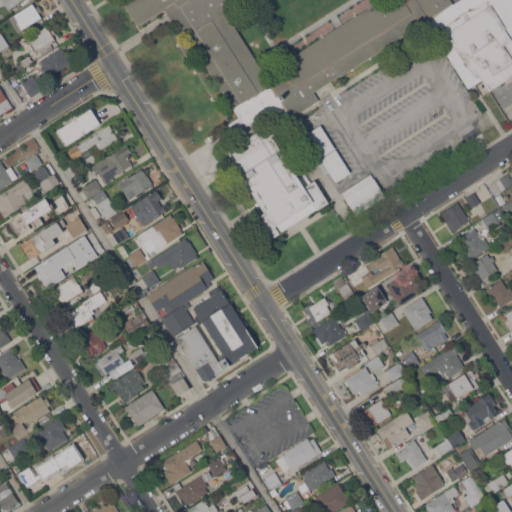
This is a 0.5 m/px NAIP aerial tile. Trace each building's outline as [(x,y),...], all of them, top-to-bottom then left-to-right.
[(21,0),(8,9),(5,4),(4,5),(0,0),(21,0)] [(233,0),(237,6),(227,13),(269,79),(286,69),(281,62),(379,0),(451,0),(453,3),(457,0),(511,0),(511,75),(488,90),(482,79),(468,88),(426,21),(314,92),(319,100),(291,118),(288,113),(267,126),(298,177),(305,173),(310,182),(314,179),(329,202),(268,241),(254,219),(261,214),(254,203),(257,201),(226,151),(239,142),(227,124),(238,117),(176,18),(171,21),(164,10),(143,23),(142,22),(137,25),(123,3),(120,0),(233,0)] [(33,2),(42,17),(18,32),(8,17),(33,2)] [(49,42),(53,48),(42,55),(38,49),(36,50),(35,49),(26,54),(18,42),(27,36),(27,37),(46,25),(49,30),(52,28),(55,33),(52,35),(55,39),(49,42)] [(9,45),(0,50),(0,32),(1,32),(9,45)] [(47,77),(37,62),(61,47),(63,49),(65,48),(73,60),(47,77)] [(29,55),(33,61),(24,67),(20,61),(29,55)] [(0,63),(0,61),(4,58),(8,63),(3,67),(0,63)] [(33,75),(40,86),(40,87),(41,90),(25,100),(22,96),(28,92),(21,82),(33,75)] [(0,86),(12,106),(0,114),(0,86)] [(58,131),(91,110),(100,124),(67,145),(58,131)] [(77,144),(77,145),(90,137),(91,137),(98,132),(98,131),(109,124),(112,128),(115,126),(119,132),(116,134),(119,139),(116,140),(117,141),(115,143),(114,142),(99,151),(94,144),(82,152),(83,153),(73,159),(68,150),(77,144)] [(306,133),(320,124),(335,148),(320,157),(306,133)] [(96,163),(127,144),(131,151),(128,153),(129,154),(128,154),(128,158),(132,164),(112,177),(114,179),(106,184),(99,173),(98,174),(95,174),(92,168),(97,165),(96,163)] [(321,158),(336,149),(350,172),(335,181),(321,158)] [(36,152),(43,163),(31,170),(25,160),(36,152)] [(93,153),(97,160),(88,166),(84,159),(93,153)] [(70,178),(64,167),(76,159),(83,170),(70,178)] [(0,188),(0,163),(2,162),(6,169),(11,166),(18,177),(0,188)] [(44,165),(50,175),(54,173),(60,182),(45,192),(39,183),(40,182),(33,172),(44,165)] [(129,199),(118,183),(127,177),(126,177),(127,176),(128,177),(142,169),(146,175),(147,174),(153,183),(152,184),(129,199)] [(356,215),(341,192),(371,173),(386,196),(356,215)] [(507,173),(511,181),(511,183),(495,195),(488,185),(507,173)] [(0,194),(25,178),(35,194),(26,199),(27,202),(4,217),(4,216),(0,219),(0,194)] [(92,195),(88,198),(81,188),(96,179),(103,189),(104,189),(104,190),(118,212),(106,219),(93,197),(92,195)] [(131,206),(131,205),(156,189),(162,197),(158,200),(162,206),(164,206),(166,209),(166,211),(143,225),(139,218),(137,219),(134,215),(131,217),(131,218),(116,228),(111,219),(131,206)] [(465,197),(474,192),(480,202),(471,208),(465,197)] [(31,221),(28,224),(31,228),(20,236),(16,230),(12,233),(5,224),(10,221),(9,219),(24,209),(25,210),(41,199),(41,200),(45,197),(50,204),(62,196),(68,206),(57,214),(54,209),(53,210),(51,207),(38,216),(43,223),(36,227),(34,226),(31,221)] [(458,202),(467,217),(468,216),(470,218),(469,219),(469,220),(452,231),(441,213),(458,202)] [(505,217),(499,221),(500,222),(488,230),(482,220),(499,209),(505,217)] [(87,228),(74,237),(67,226),(76,220),(74,217),(78,214),(79,216),(87,228)] [(149,253),(139,236),(147,231),(146,229),(171,214),(173,217),(174,216),(181,228),(180,228),(183,233),(158,249),(157,247),(149,253)] [(62,218),(66,224),(61,227),(63,231),(52,238),(56,243),(47,249),(46,248),(35,255),(33,251),(27,254),(20,243),(62,218)] [(101,224),(108,220),(114,229),(107,234),(101,224)] [(122,226),(129,237),(118,243),(112,233),(122,226)] [(489,247),(488,248),(488,247),(469,259),(463,249),(466,247),(460,238),(474,228),(475,230),(476,229),(478,231),(479,230),(490,246),(489,247)] [(91,231),(97,240),(82,249),(84,252),(78,256),(75,252),(74,253),(71,249),(73,248),(71,245),(70,246),(69,245),(91,231)] [(174,268),(170,261),(159,268),(158,267),(156,264),(151,267),(147,262),(185,237),(188,241),(189,240),(196,251),(195,252),(198,256),(181,267),(181,266),(179,267),(178,266),(174,268)] [(135,266),(128,255),(124,258),(117,247),(122,244),(129,254),(139,247),(145,256),(148,254),(150,257),(135,266)] [(404,265),(400,267),(396,269),(397,270),(396,271),(395,270),(368,287),(362,277),(372,271),(371,270),(379,265),(375,258),(380,255),(379,254),(392,245),(399,257),(398,257),(400,259),(401,259),(403,262),(402,263),(404,265)] [(483,278),(479,272),(477,273),(475,270),(476,269),(472,262),(487,253),(489,257),(492,255),(494,259),(492,261),(497,269),(483,278)] [(51,257),(54,254),(61,264),(62,266),(59,268),(59,266),(58,267),(58,268),(57,268),(61,273),(63,275),(62,275),(63,277),(49,286),(42,275),(43,275),(41,272),(43,271),(39,264),(43,261),(42,260),(50,255),(51,257)] [(193,264),(193,265),(203,259),(214,278),(210,281),(212,284),(207,287),(208,288),(187,301),(191,306),(186,309),(195,323),(189,327),(190,329),(196,325),(219,361),(225,357),(203,322),(199,324),(195,317),(198,315),(193,307),(211,296),(208,291),(212,289),(218,286),(230,303),(231,302),(258,346),(215,374),(212,380),(206,380),(204,382),(175,338),(184,332),(183,330),(173,336),(161,317),(168,313),(163,306),(161,307),(162,308),(159,310),(158,309),(157,310),(147,294),(193,264)] [(153,269),(160,280),(149,288),(141,276),(153,269)] [(387,286),(390,284),(389,283),(404,273),(410,282),(413,280),(420,291),(398,305),(394,298),(393,297),(387,286)] [(62,304),(53,289),(74,275),(83,290),(62,304)] [(333,280),(341,275),(346,283),(347,282),(354,293),(349,296),(348,294),(343,297),(338,288),(333,280)] [(87,283),(97,277),(103,287),(93,293),(87,283)] [(511,298),(500,305),(496,299),(493,301),(486,288),(501,279),(507,288),(510,287),(511,290),(511,298)] [(388,301),(371,312),(362,297),(378,286),(385,297),(388,301)] [(79,330),(68,313),(83,303),(83,302),(100,290),(106,300),(107,301),(98,307),(97,306),(92,309),(94,312),(91,314),(95,319),(79,330)] [(312,302),(313,304),(324,296),(329,304),(327,305),(331,312),(317,321),(317,322),(310,326),(305,318),(307,317),(305,315),(307,314),(303,308),(312,302)] [(422,296),(431,311),(429,312),(433,318),(416,329),(405,313),(405,314),(403,311),(404,311),(403,309),(422,296)] [(351,314),(362,307),(364,311),(367,309),(375,322),(361,330),(351,314)] [(511,330),(511,329),(510,329),(509,327),(508,328),(505,324),(506,323),(504,320),(503,320),(502,318),(502,317),(501,316),(504,314),(503,313),(506,310),(507,312),(511,308),(511,330)] [(132,317),(134,319),(136,317),(135,316),(143,311),(146,316),(144,317),(146,321),(130,331),(124,322),(132,317)] [(399,323),(387,330),(381,319),(392,312),(399,323)] [(333,316),(341,328),(342,328),(344,330),(345,329),(347,333),(330,345),(329,344),(326,340),(322,343),(316,335),(313,332),(314,331),(313,329),(333,316)] [(432,325),(431,323),(439,318),(447,330),(445,332),(448,337),(434,346),(435,348),(433,349),(432,347),(426,350),(417,334),(432,325)] [(0,322),(11,340),(0,347),(0,322)] [(107,346),(105,347),(106,349),(92,358),(80,338),(96,328),(107,346)] [(362,348),(366,355),(356,360),(358,363),(348,369),(347,367),(340,371),(338,368),(336,367),(335,366),(335,365),(335,363),(329,355),(355,338),(359,344),(362,342),(364,342),(366,342),(366,343),(366,345),(365,346),(362,348)] [(384,338),(389,347),(377,355),(371,346),(384,338)] [(105,374),(105,373),(102,375),(93,362),(120,344),(124,350),(119,353),(124,361),(105,374)] [(455,344),(460,352),(457,354),(465,366),(449,377),(445,371),(442,373),(440,370),(427,378),(420,366),(455,344)] [(141,346),(148,357),(137,364),(130,353),(141,346)] [(0,365),(0,355),(11,348),(18,359),(20,358),(25,368),(6,379),(0,370),(2,369),(0,365)] [(421,363),(411,369),(403,356),(406,354),(405,353),(408,351),(409,352),(412,350),(421,363)] [(155,359),(165,353),(170,360),(160,367),(155,359)] [(384,367),(373,374),(367,365),(366,366),(365,365),(378,356),(384,367)] [(175,360),(181,369),(168,378),(162,370),(175,360)] [(397,364),(397,365),(399,363),(402,368),(405,373),(392,381),(385,371),(397,364)] [(112,378),(127,371),(124,364),(108,371),(112,378)] [(362,396),(361,395),(360,395),(358,392),(353,394),(348,386),(347,386),(344,382),(345,382),(344,380),(365,366),(370,375),(372,373),(376,380),(375,380),(376,381),(378,380),(379,383),(378,384),(379,385),(362,396)] [(135,367),(138,372),(139,371),(144,379),(143,379),(144,381),(141,382),(145,388),(138,392),(138,393),(129,399),(129,398),(123,402),(121,398),(122,398),(115,388),(112,390),(109,385),(135,367)] [(471,370),(473,373),(472,373),(473,375),(476,373),(477,373),(478,375),(477,375),(478,377),(474,380),(478,387),(473,391),(472,390),(468,393),(468,394),(466,395),(465,394),(459,398),(459,399),(457,400),(447,384),(471,370)] [(191,388),(178,396),(176,393),(177,393),(172,384),(171,384),(170,382),(172,380),(171,377),(181,371),(191,388)] [(405,374),(411,382),(405,386),(405,387),(389,397),(383,388),(405,374)] [(5,412),(0,404),(0,388),(12,381),(15,387),(33,376),(41,389),(37,391),(37,392),(13,407),(12,407),(5,412)] [(153,389),(165,408),(138,426),(131,415),(130,415),(125,407),(153,389)] [(489,392),(496,403),(494,405),(499,413),(473,429),(469,422),(471,420),(464,408),(489,392)] [(25,405),(41,395),(43,399),(47,397),(51,404),(48,406),(51,410),(30,423),(27,419),(22,422),(29,433),(18,440),(11,429),(20,423),(13,412),(25,405)] [(382,398),(392,414),(374,426),(370,419),(368,420),(365,415),(366,414),(364,410),(382,398)] [(449,406),(453,413),(443,419),(444,420),(442,421),(441,420),(439,422),(435,415),(449,406)] [(409,433),(404,437),(404,438),(389,448),(377,429),(406,410),(414,421),(405,427),(409,433)] [(428,410),(436,423),(425,430),(417,417),(425,412),(428,410)] [(59,416),(66,427),(63,429),(68,438),(49,450),(44,441),(38,445),(31,434),(59,416)] [(468,440),(504,417),(511,430),(510,431),(511,434),(511,438),(485,455),(485,454),(480,457),(478,453),(482,450),(480,446),(474,450),(470,443),(469,443),(468,441),(469,441),(468,440)] [(458,428),(465,440),(455,447),(447,434),(458,428)] [(220,434),(227,446),(217,452),(210,440),(220,434)] [(14,436),(17,440),(12,444),(9,439),(14,436)] [(281,455),(286,453),(285,451),(307,437),(309,440),(313,438),(322,451),(312,457),(312,458),(308,460),(295,468),(295,467),(291,470),(289,467),(284,471),(277,459),(282,456),(281,455)] [(441,455),(435,446),(445,440),(445,439),(448,437),(454,447),(441,455)] [(15,459),(9,448),(25,438),(31,449),(15,459)] [(427,460),(415,468),(411,462),(409,464),(406,459),(401,462),(396,453),(407,446),(406,445),(414,439),(427,460)] [(73,440),(83,456),(81,457),(83,461),(67,472),(63,467),(56,472),(51,463),(57,459),(55,455),(53,456),(51,454),(73,440)] [(197,440),(203,449),(200,451),(201,452),(193,457),(192,456),(185,460),(192,471),(170,484),(165,475),(166,474),(164,471),(167,469),(162,461),(197,440)] [(464,462),(464,461),(459,454),(470,447),(481,465),(470,472),(464,462)] [(511,449),(511,468),(510,466),(508,467),(501,457),(511,449)] [(215,475),(208,464),(220,457),(220,458),(222,457),(226,463),(224,464),(226,468),(215,475)] [(324,461),(329,469),(331,467),(336,474),(310,490),(309,488),(302,492),(299,486),(305,482),(304,480),(306,478),(303,474),(324,461)] [(471,473),(461,479),(461,478),(459,479),(453,469),(464,462),(470,472),(471,473)] [(415,483),(417,482),(413,476),(433,464),(445,484),(421,499),(416,491),(419,490),(415,483)] [(47,469),(54,480),(43,487),(36,476),(47,469)] [(209,470),(213,477),(205,481),(208,485),(205,487),(208,492),(187,505),(182,497),(180,498),(173,486),(179,482),(182,487),(209,470)] [(278,487),(279,489),(276,491),(282,500),(297,491),(303,502),(292,508),(289,504),(280,509),(270,492),(269,491),(272,489),(265,477),(275,471),(277,474),(278,474),(280,477),(279,477),(282,483),(277,486),(278,487)] [(504,474),(510,483),(495,493),(489,483),(504,474)] [(460,482),(470,476),(484,498),(469,507),(463,497),(468,494),(460,482)] [(507,495),(511,493),(511,482),(502,488),(507,495)] [(0,486),(6,483),(19,503),(6,511),(0,502),(0,486)] [(341,483),(347,493),(345,494),(349,501),(331,511),(322,511),(314,497),(338,483),(339,484),(341,483)] [(247,484),(250,489),(253,488),(257,495),(244,503),(243,500),(240,502),(236,491),(247,484)] [(433,499),(433,498),(435,497),(435,498),(454,486),(459,493),(453,497),(455,501),(451,503),(456,511),(454,511),(428,511),(424,504),(433,499)] [(262,503),(256,506),(254,501),(253,500),(258,497),(259,498),(262,503)] [(511,511),(495,511),(492,506),(503,498),(511,511)] [(205,499),(209,506),(214,503),(219,511),(222,508),(224,510),(221,511),(185,511),(205,499)] [(94,511),(102,507),(102,506),(105,504),(106,505),(113,501),(119,511),(94,511)]
